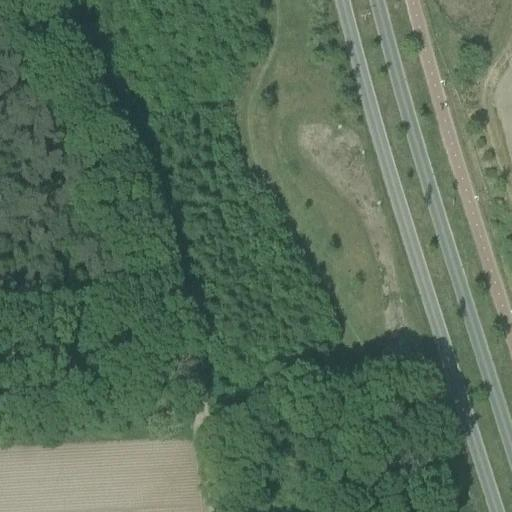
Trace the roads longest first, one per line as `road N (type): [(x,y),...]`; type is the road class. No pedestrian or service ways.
road 1 (track): [(30,0),(114,153),(202,419),(215,511)]
road 2 (secondary): [(344,0),(499,511)]
road 3 (secondary): [(511,440),(379,0)]
